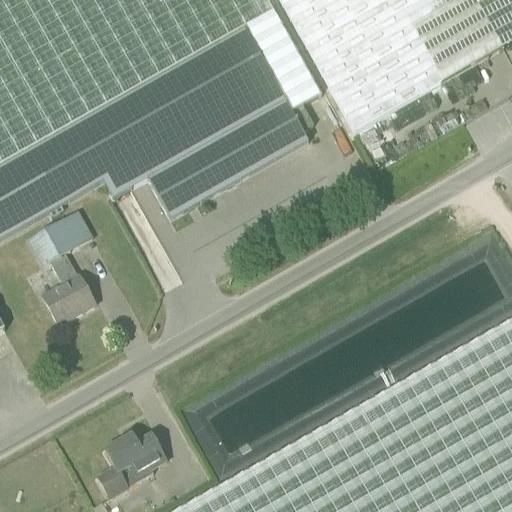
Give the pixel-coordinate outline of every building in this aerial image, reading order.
[(0,0),(0,180),(248,40),(295,123),(324,107),(278,23),(264,0),(0,0)] [(277,0),(355,138),(504,54),(473,0),(277,0)] [(0,251),(105,192),(114,208),(149,189),(172,229),(310,152),(295,123),(248,40),(0,180),(0,251)] [(93,242),(80,219),(30,246),(43,270),(50,266),(63,289),(42,301),(58,329),(95,309),(79,281),(76,283),(63,259),(93,242)] [(461,268),(425,284),(429,292),(460,278),(463,285),(496,270),(489,255),(500,250),(496,242),(458,259),(461,268)] [(511,511),(511,328),(190,511),(511,511)] [(252,374),(180,405),(209,471),(261,449),(284,422),(287,421),(298,408),(301,407),(309,397),(339,385),(334,374),(339,369),(341,370),(345,380),(348,379),(361,364),(365,362),(360,351),(359,350),(351,331),(275,363),(273,358),(265,362),(269,371),(255,377),(252,374)] [(151,438),(136,448),(131,439),(105,455),(116,472),(98,482),(111,503),(129,492),(126,487),(137,481),(140,485),(154,477),(152,473),(167,464),(151,438)]
